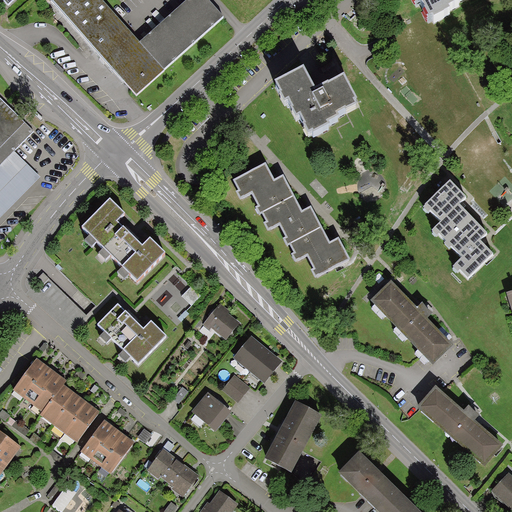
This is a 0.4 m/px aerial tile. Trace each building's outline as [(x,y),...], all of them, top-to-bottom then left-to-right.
[(99,0),(53,0),(52,2),(136,96),(222,19),(205,0),(190,0),(140,45),(99,0)] [(414,0),(418,6),(421,4),(430,22),(435,20),(436,22),(448,16),(446,13),(456,8),(454,4),(463,0),(414,0)] [(275,90),(281,100),(280,101),(285,110),(289,107),(293,115),(291,116),(296,125),(301,123),(305,131),(304,132),(308,141),(313,138),(314,140),(328,132),(327,130),(338,124),(336,121),(345,116),(346,118),(357,112),(356,109),(358,108),(344,83),(329,91),(328,89),(315,96),(304,74),(275,90)] [(0,166),(0,167),(15,152),(34,133),(0,99),(0,166)] [(15,152),(0,167),(0,166),(0,219),(40,179),(15,152)] [(260,216),(262,215),(293,199),(283,179),(274,184),(265,167),(235,183),(240,193),(237,195),(240,202),(252,196),(259,209),(256,210),(260,216)] [(446,245),(472,221),(458,207),(466,200),(450,183),(422,210),(429,216),(430,215),(440,225),(431,233),(437,240),(439,237),(446,245)] [(302,214),(293,199),(262,215),(267,225),(265,226),(268,233),(280,227),(287,240),(284,242),(288,248),(291,247),(322,230),(311,209),(302,214)] [(82,230),(90,238),(86,242),(93,249),(97,245),(103,251),(99,256),(106,263),(110,258),(122,270),(118,274),(125,281),(129,276),(137,284),(164,257),(150,243),(142,250),(129,237),(116,225),(124,217),(109,203),(82,230)] [(472,221),(446,245),(444,247),(450,252),(452,250),(462,261),(453,269),(458,275),(460,273),(468,281),(493,257),(479,243),(487,236),(472,221)] [(330,246),(322,230),(291,247),(296,256),(292,257),(296,264),(308,257),(316,272),(313,274),(316,280),(349,262),(338,242),(330,246)] [(180,320),(202,296),(176,272),(154,296),(180,320)] [(391,285),(371,304),(433,367),(452,348),(425,321),(430,316),(422,308),(418,312),(391,285)] [(220,305),(203,327),(210,332),(212,329),(227,341),(240,325),(227,315),(229,312),(220,305)] [(118,306),(97,327),(104,334),(100,338),(107,345),(112,341),(124,353),(119,357),(126,364),(130,360),(138,367),(167,338),(152,323),(144,331),(118,306)] [(249,372),(267,351),(252,338),(234,360),(249,372)] [(267,351),(249,372),(265,385),(282,363),(267,351)] [(23,398),(46,368),(37,362),(15,392),(23,398)] [(33,406),(56,376),(46,368),(23,398),(33,406)] [(56,376),(33,406),(43,413),(63,387),(66,383),(56,376)] [(234,376),(223,390),(238,403),(250,389),(234,376)] [(41,417),(53,426),(75,395),(63,387),(43,413),(41,417)] [(181,387),(176,401),(183,404),(189,390),(181,387)] [(435,388),(417,409),(485,469),(504,448),(475,423),(480,418),(469,409),(464,414),(435,388)] [(88,404),(75,395),(53,426),(65,435),(88,404)] [(208,395),(193,413),(216,432),(231,414),(208,395)] [(99,413),(88,404),(65,435),(77,444),(99,413)] [(292,476),(322,418),(295,404),(265,462),(292,476)] [(90,460),(114,429),(105,423),(81,454),(90,460)] [(114,429),(90,460),(101,468),(124,437),(114,429)] [(0,463),(6,468),(21,448),(0,432),(0,463)] [(124,437),(101,468),(111,476),(134,445),(124,437)] [(167,484),(182,464),(163,450),(147,472),(159,481),(160,478),(167,484)] [(417,511),(360,456),(338,478),(373,511),(417,511)] [(182,464),(167,484),(173,488),(171,490),(183,499),(199,477),(182,464)] [(511,479),(507,475),(491,492),(511,511),(511,479)] [(65,486),(55,506),(67,511),(77,492),(65,486)] [(72,508),(76,511),(85,511),(96,498),(85,490),(72,508)] [(231,511),(237,505),(218,492),(209,505),(206,503),(200,511),(231,511)] [(172,503),(165,511),(175,511),(178,508),(172,503)]
